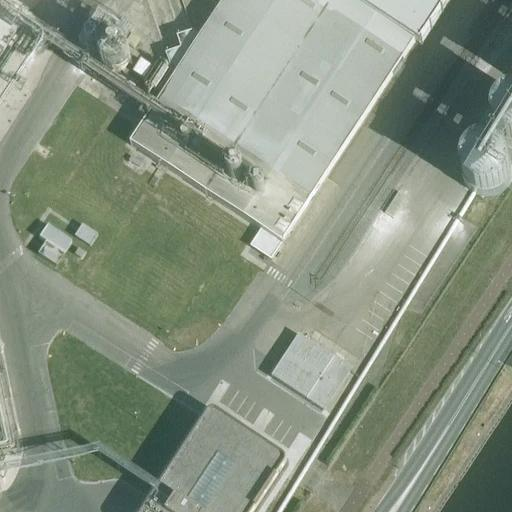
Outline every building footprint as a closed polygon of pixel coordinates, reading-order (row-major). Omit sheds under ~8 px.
[(51,0),(4,0),(5,1),(7,5),(10,9),(14,12),(18,14),(23,16),(28,16),(33,16),(37,15),(42,12),(46,9),(49,5),(51,1),(51,0)] [(227,0),(139,133),(134,142),(263,226),(249,248),(271,262),(415,43),(443,0),(227,0)] [(0,43),(5,46),(17,27),(0,15),(0,43)] [(51,222),(41,236),(67,254),(77,240),(51,222)] [(86,222),(78,235),(94,245),(102,232),(86,222)] [(357,362),(372,339),(328,312),(314,335),(357,362)] [(301,335),(270,383),(321,416),(352,368),(301,335)] [(255,511),(262,502),(281,475),(284,470),(286,466),(286,465),(286,464),(286,463),(285,462),(285,461),(283,459),(277,455),(270,451),(217,414),(215,414),(213,413),(211,414),(209,415),(208,416),(144,511),(255,511)]
